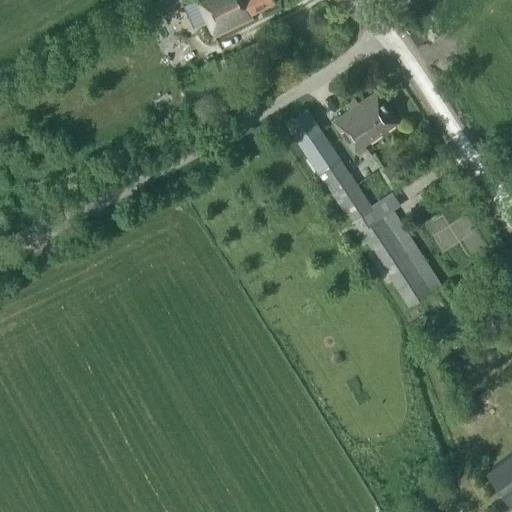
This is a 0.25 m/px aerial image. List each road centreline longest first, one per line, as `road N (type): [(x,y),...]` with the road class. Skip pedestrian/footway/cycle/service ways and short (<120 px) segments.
road 1 (unclassified): [(0,255),(349,61),(382,25)]
road 2 (unclassified): [(511,207),(382,25)]
